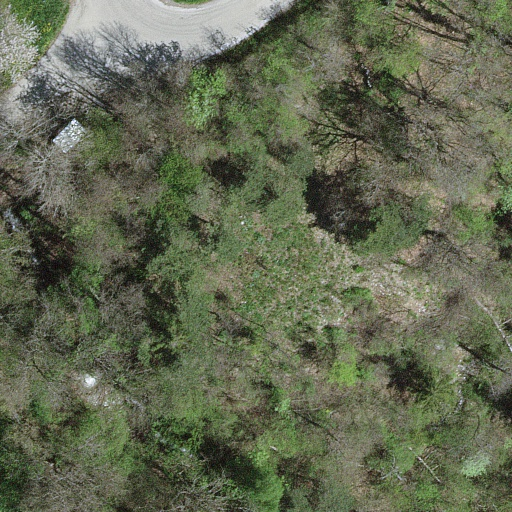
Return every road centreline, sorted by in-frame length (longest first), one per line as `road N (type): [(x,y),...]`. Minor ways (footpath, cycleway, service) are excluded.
road 1 (unclassified): [(121,17),(165,53),(200,47),(270,0)]
road 2 (unclassified): [(121,17),(0,127)]
